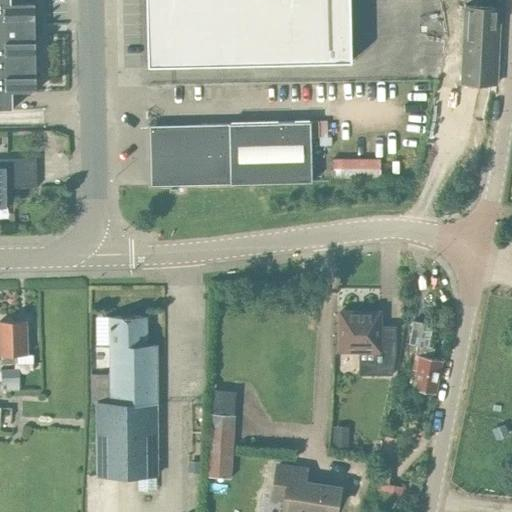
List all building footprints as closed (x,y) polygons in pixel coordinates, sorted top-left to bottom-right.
[(0,0),(0,109),(12,109),(12,92),(6,92),(4,13),(11,13),(17,12),(17,5),(10,5),(4,5),(4,4),(11,3),(10,0),(0,0)] [(146,0),(148,65),(351,61),(349,0),(146,0)] [(6,92),(12,92),(36,91),(34,3),(11,3),(4,4),(4,5),(10,5),(17,5),(17,12),(11,13),(4,13),(6,92)] [(463,44),(461,82),(478,83),(494,84),(496,84),(497,61),(500,8),(498,8),(465,6),(465,7),(463,44)] [(151,185),(311,181),(310,138),(327,137),(327,121),(149,125),(151,185)] [(6,159),(0,159),(0,167),(6,167),(6,187),(36,187),(36,159),(6,159)] [(344,333),(339,334),(339,351),(359,351),(374,351),(372,375),(392,375),(396,344),(381,343),(381,338),(378,338),(378,327),(378,312),(343,312),(344,333)] [(110,374),(92,374),(92,403),(92,404),(94,404),(94,401),(110,401),(157,400),(156,344),(146,344),(146,316),(109,316),(110,344),(110,374)] [(16,364),(16,362),(33,362),(33,353),(26,353),(25,320),(13,321),(11,318),(6,318),(3,321),(0,320),(0,355),(0,356),(1,364),(16,364)] [(413,389),(435,393),(442,360),(432,358),(434,348),(428,347),(433,325),(413,321),(408,343),(417,345),(415,354),(411,369),(416,370),(413,389)] [(5,390),(19,390),(19,369),(0,369),(1,385),(5,385),(5,390)] [(110,401),(94,401),(94,404),(97,404),(97,476),(157,476),(157,402),(157,400),(110,401)] [(231,478),(235,415),(211,413),(205,476),(231,478)] [(333,430),(331,446),(348,448),(349,432),(333,430)] [(199,462),(188,462),(188,474),(199,474),(199,462)] [(325,511),(327,507),(337,509),(340,489),(314,484),(313,489),(303,487),(305,470),(276,465),(271,500),(283,502),(281,511),(325,511)] [(376,481),(370,511),(395,511),(396,508),(401,509),(406,487),(376,481)]
